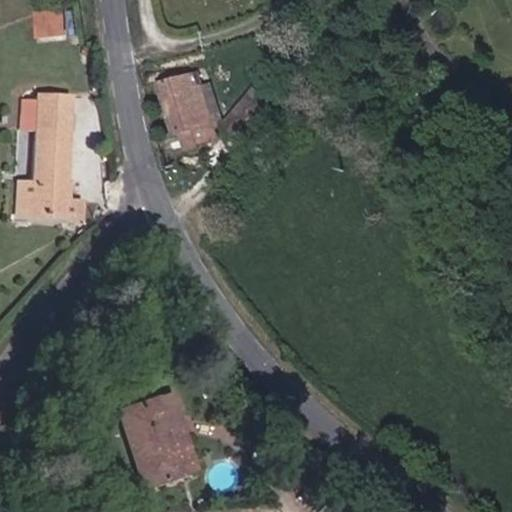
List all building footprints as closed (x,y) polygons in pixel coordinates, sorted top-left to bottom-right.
[(69,30),(65,8),(38,12),(42,34),(69,30)] [(204,136),(219,134),(209,72),(166,78),(176,149),(204,145),(204,136)] [(32,95),(31,124),(41,126),(38,214),(68,214),(68,212),(68,200),(73,93),(44,90),(43,95),(32,95)] [(32,95),(22,96),(21,123),(31,124),(32,95)] [(277,108),(235,135),(245,154),(289,127),(277,108)] [(68,200),(68,212),(84,213),(84,200),(68,200)] [(192,467),(172,386),(127,396),(147,477),(192,467)]
